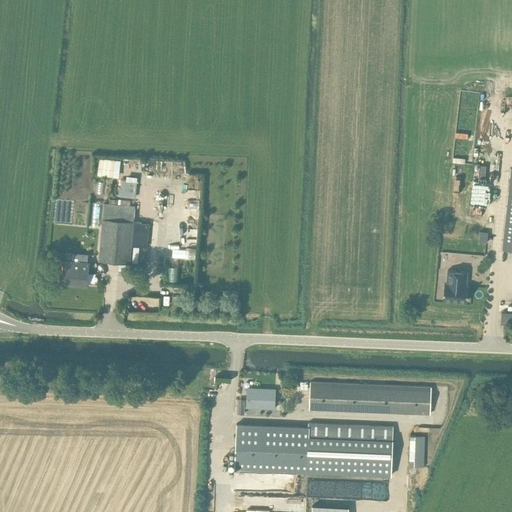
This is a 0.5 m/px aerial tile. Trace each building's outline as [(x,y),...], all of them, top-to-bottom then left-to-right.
[(481,90),(494,91),(495,81),(482,80),(481,90)] [(492,115),(492,96),(481,96),(480,114),(492,115)] [(511,167),(511,168),(502,249),(511,249),(511,167)] [(472,185),(471,207),(486,208),(486,185),(472,185)] [(98,261),(130,263),(132,246),(143,247),(145,222),(134,221),(135,206),(104,203),(103,218),(102,218),(98,261)] [(77,284),(86,285),(88,263),(65,261),(63,278),(78,280),(77,284)] [(468,272),(448,270),(446,284),(444,284),(443,299),(467,301),(468,286),(466,286),(468,272)] [(311,382),(310,409),(430,414),(432,387),(311,382)] [(274,409),(275,389),(247,388),(247,407),(274,409)] [(244,470),(391,476),(393,439),(394,426),(308,422),(308,426),(236,423),(234,470),(236,470),(236,472),(244,473),(244,470)] [(425,466),(426,435),(411,435),(410,466),(425,466)]
